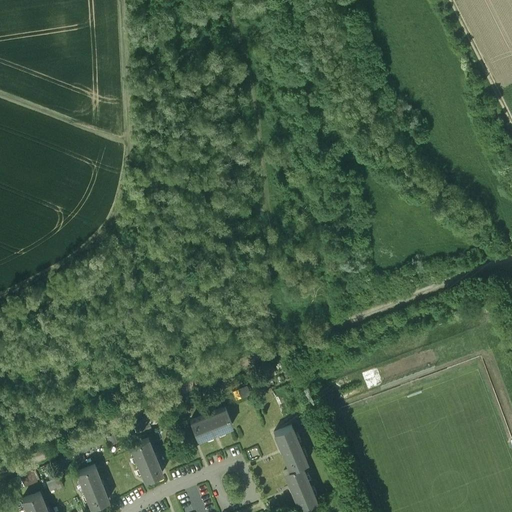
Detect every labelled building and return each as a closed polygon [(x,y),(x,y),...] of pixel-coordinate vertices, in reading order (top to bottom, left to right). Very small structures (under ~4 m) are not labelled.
[(238,390),(242,399),(251,395),(247,386),(238,390)] [(224,408),(191,421),(198,439),(232,425),(224,408)] [(147,416),(133,422),(138,432),(152,426),(147,416)] [(291,425),(274,433),(290,469),(301,464),(307,461),(291,425)] [(149,438),(131,446),(145,479),(162,472),(149,438)] [(290,469),(284,471),(299,507),(316,500),(301,464),(290,469)] [(95,465),(78,472),(92,507),(109,499),(95,465)] [(32,470),(24,475),(30,485),(38,480),(32,470)] [(49,490),(61,487),(59,477),(47,481),(49,490)] [(48,511),(41,492),(24,499),(29,511),(48,511)]
